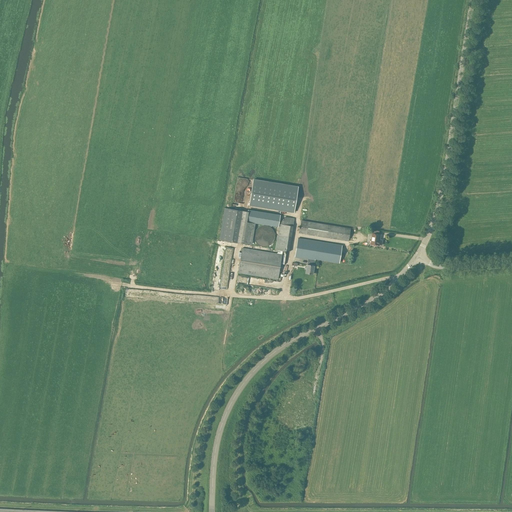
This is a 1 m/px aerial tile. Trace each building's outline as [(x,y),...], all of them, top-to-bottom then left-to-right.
[(249,205),(294,212),(298,187),(253,180),(249,205)] [(248,210),(248,212),(224,208),(219,240),(252,245),(255,224),(278,227),(280,215),(248,210)] [(299,233),(348,241),(352,216),(303,208),(299,233)] [(281,220),(280,224),(279,224),(275,250),(289,252),(293,226),(294,219),(284,217),(284,221),(281,220)] [(382,240),(380,240),(381,234),(379,234),(380,231),(373,230),(372,233),(371,244),(379,245),(381,245),(382,240)] [(315,261),(315,259),(339,263),(341,252),(341,246),(325,242),(324,249),(323,249),(324,242),(318,241),(298,238),(295,257),(308,259),(305,273),(312,274),(314,266),(313,266),(314,260),(315,261)] [(278,280),(282,254),(242,248),(238,273),(278,280)]
